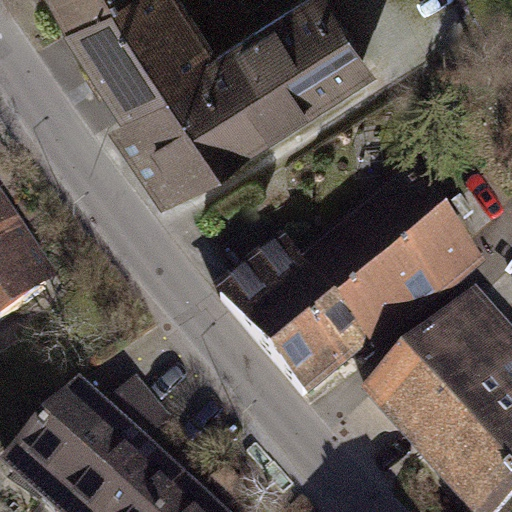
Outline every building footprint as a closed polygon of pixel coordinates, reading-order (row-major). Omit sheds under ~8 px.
[(59,0),(74,27),(120,0),(59,0)] [(120,0),(74,27),(131,112),(227,51),(219,38),(253,16),(242,0),(208,0),(213,8),(189,23),(174,0),(120,0)] [(182,184),(364,65),(322,0),(307,0),(227,51),(131,112),(182,184)] [(344,240),(418,327),(454,297),(474,256),(412,183),(344,240)] [(0,252),(18,240),(0,213),(0,252)] [(0,324),(52,287),(18,240),(0,252),(0,324)] [(344,240),(314,266),(387,353),(418,327),(344,240)] [(376,363),(387,353),(314,266),(304,255),(290,266),(278,252),(222,299),(305,396),(363,347),(376,363)] [(504,511),(511,505),(511,346),(474,304),(373,395),(477,511),(504,511)] [(139,385),(121,401),(159,444),(177,428),(139,385)] [(13,464),(58,505),(121,437),(78,396),(13,464)] [(121,437),(58,505),(65,511),(128,511),(162,476),(121,437)] [(200,511),(162,476),(128,511),(200,511)]
